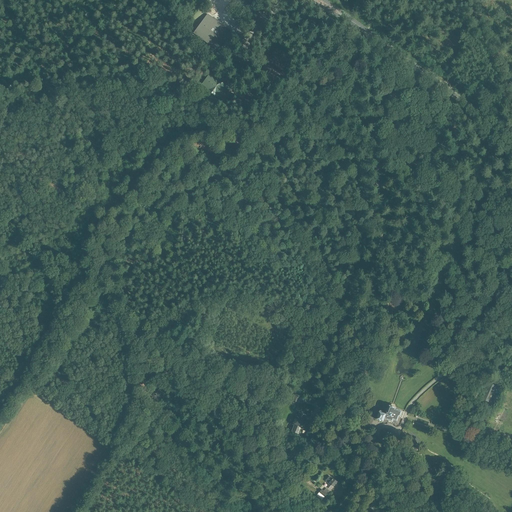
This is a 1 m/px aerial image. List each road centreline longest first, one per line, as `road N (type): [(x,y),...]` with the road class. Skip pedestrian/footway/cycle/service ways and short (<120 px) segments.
road 1 (track): [(40,363),(96,269),(96,242),(166,168),(209,141),(257,136),(312,114),(340,123),(377,163),(511,272)]
road 2 (track): [(301,485),(169,372),(117,309),(96,260)]
road 3 (unknown): [(385,229),(316,395),(309,432),(367,424),(386,441)]
road 4 (secondary): [(511,132),(323,0)]
road 5 (track): [(169,372),(77,511)]
road 6 (unknown): [(385,229),(390,379)]
road 7 (track): [(129,434),(226,511)]
